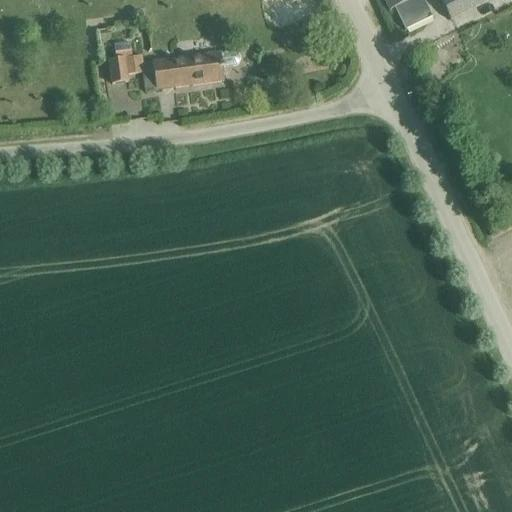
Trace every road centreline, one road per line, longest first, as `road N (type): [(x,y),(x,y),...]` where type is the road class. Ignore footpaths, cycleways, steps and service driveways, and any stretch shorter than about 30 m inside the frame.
road 1 (unclassified): [(385,95),(293,119),(139,142),(0,152)]
road 2 (tertiary): [(511,364),(385,95)]
